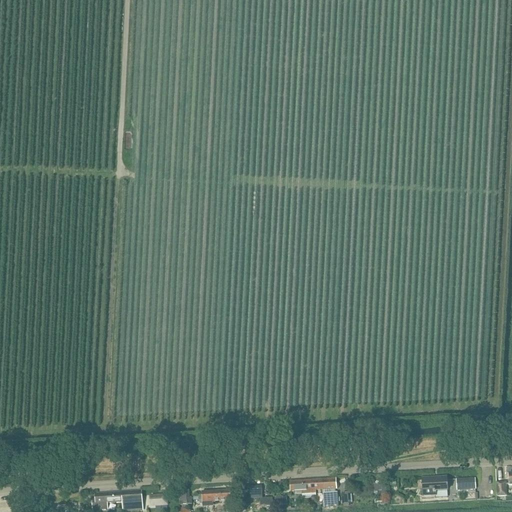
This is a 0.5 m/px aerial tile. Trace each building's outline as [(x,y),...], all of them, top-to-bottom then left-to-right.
[(422,478),(423,497),(436,496),(436,492),(447,491),(446,477),(422,478)] [(474,478),(456,480),(457,490),(475,489),(474,478)] [(290,492),(300,491),(301,496),(315,495),(315,490),(336,489),(336,488),(337,488),(337,480),(335,481),(335,479),(290,482),(290,492)] [(506,483),(496,483),(496,497),(506,497),(506,483)] [(107,510),(107,504),(122,503),(122,511),(135,511),(143,511),(141,491),(95,494),(95,502),(92,502),(93,511),(107,510)] [(180,491),(179,504),(192,505),(192,499),(189,498),(189,491),(180,491)] [(198,503),(202,503),(231,502),(230,491),(202,493),(202,496),(198,496),(198,501),(198,503)] [(337,502),(336,493),(322,494),(323,508),(334,507),(334,502),(337,502)] [(344,495),(344,505),(352,504),(351,495),(344,495)] [(166,496),(149,497),(150,507),(166,506),(166,496)] [(262,499),(259,499),(260,504),(260,507),(272,507),(272,498),(266,499),(262,499)]
